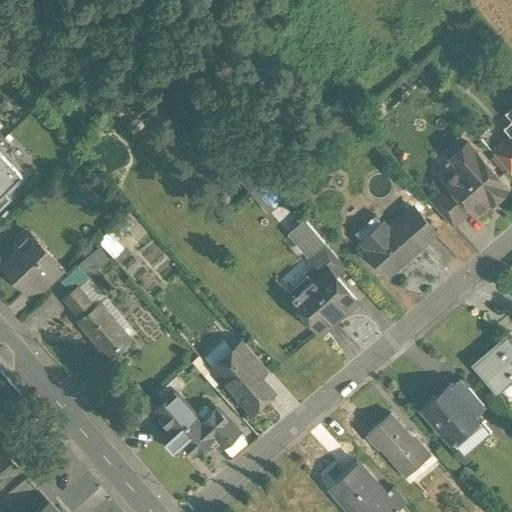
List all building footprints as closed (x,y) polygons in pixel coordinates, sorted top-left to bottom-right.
[(511,171),(511,137),(511,136),(493,153),(511,172),(511,171)] [(28,171),(0,141),(0,189),(3,187),(7,191),(28,171)] [(507,187),(467,142),(451,156),(459,165),(443,180),(447,185),(470,211),(475,216),(507,187)] [(259,162),(241,179),(269,209),(287,193),(259,162)] [(470,211),(447,185),(429,201),(452,227),(470,211)] [(7,191),(3,187),(0,189),(0,206),(11,196),(7,191)] [(414,207),(390,228),(384,222),(362,242),(391,273),(437,232),(414,207)] [(112,254),(123,247),(111,230),(101,237),(112,254)] [(35,237),(22,250),(19,247),(1,264),(17,280),(18,279),(27,289),(37,280),(36,279),(56,261),(56,260),(35,237)] [(346,267),(325,242),(308,256),(318,268),(325,263),(336,275),(346,267)] [(97,249),(80,264),(88,274),(106,259),(97,249)] [(56,261),(36,279),(37,280),(46,290),(65,271),(56,261)] [(336,275),(325,263),(318,268),(288,294),(321,332),(357,300),(336,275)] [(100,302),(95,306),(78,286),(64,297),(81,318),(78,321),(97,343),(95,345),(102,354),(105,351),(107,354),(129,336),(100,302)] [(511,343),(506,336),(472,366),(495,392),(511,377),(511,375),(510,373),(511,370),(511,343)] [(268,370),(244,342),(235,350),(259,378),(268,370)] [(259,378),(235,350),(214,368),(251,410),(271,392),(259,378)] [(484,405),(462,379),(452,388),(475,413),(484,405)] [(452,388),(449,384),(422,408),(452,441),(479,417),(475,413),(452,388)] [(202,422),(176,393),(155,411),(193,454),(213,437),(214,436),(202,422)] [(239,432),(218,408),(202,422),(214,436),(213,437),(222,447),(239,432)] [(415,444),(390,415),(366,435),(378,450),(382,447),(406,475),(430,455),(418,441),(415,444)] [(0,455),(0,481),(18,467),(5,452),(0,455)] [(392,511),(397,508),(360,466),(334,488),(354,511),(392,511)] [(57,511),(50,503),(39,511),(57,511)]
